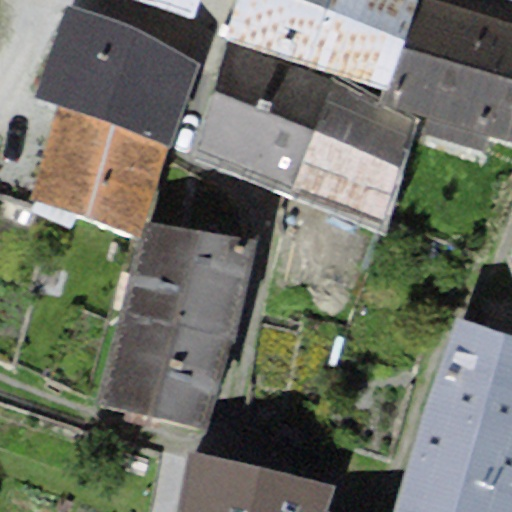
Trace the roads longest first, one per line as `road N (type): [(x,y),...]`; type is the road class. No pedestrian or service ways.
road 1 (residential): [(511,237),(479,313),(446,309),(385,494),(213,445)]
road 2 (residential): [(213,445),(260,235),(244,191),(188,160),(182,147),(206,52)]
road 3 (residential): [(0,383),(93,420),(213,445)]
road 4 (residential): [(206,52),(84,0)]
